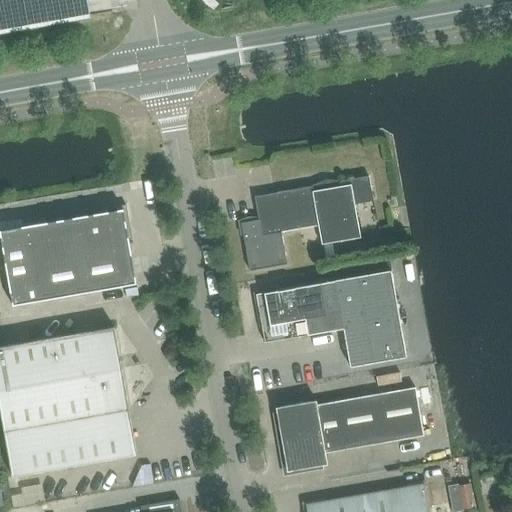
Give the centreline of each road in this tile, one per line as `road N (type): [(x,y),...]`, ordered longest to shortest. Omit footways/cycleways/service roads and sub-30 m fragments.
road 1 (unclassified): [(237,511),(154,67)]
road 2 (unclassified): [(154,67),(511,1)]
road 3 (unclassified): [(0,93),(154,67)]
